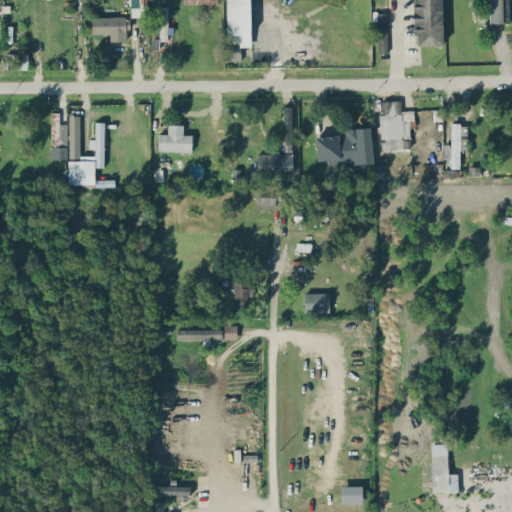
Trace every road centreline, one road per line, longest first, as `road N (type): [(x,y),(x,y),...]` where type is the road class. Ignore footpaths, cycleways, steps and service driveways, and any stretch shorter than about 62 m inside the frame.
road 1 (residential): [(0,86),(511,80)]
road 2 (residential): [(268,511),(271,234)]
